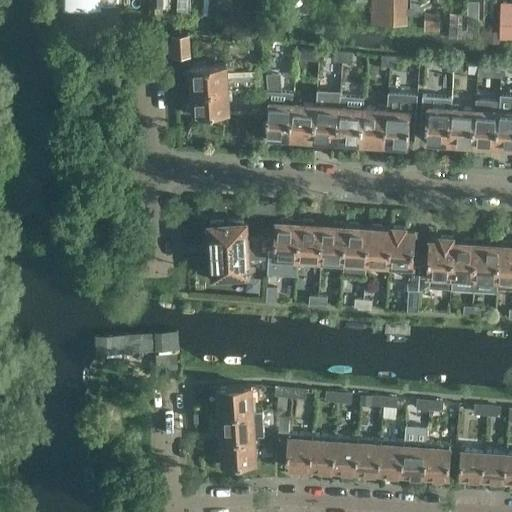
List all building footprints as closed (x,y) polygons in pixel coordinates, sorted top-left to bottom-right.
[(189,0),(177,0),(176,10),(189,11),(189,0)] [(370,0),(370,22),(407,23),(406,0),(370,0)] [(422,16),(421,0),(409,0),(409,16),(422,16)] [(511,1),(502,1),(500,1),(499,39),(511,38),(511,1)] [(466,14),(450,13),(449,13),(449,30),(466,31),(466,14)] [(467,18),(467,28),(480,28),(480,18),(468,18),(467,18)] [(440,30),(440,19),(425,19),(425,30),(440,30)] [(189,35),(172,36),(174,57),(190,56),(189,35)] [(319,61),(319,50),(299,48),(298,59),(319,61)] [(343,61),(343,52),(335,51),(334,60),(343,61)] [(351,62),(351,53),(343,52),(343,61),(351,62)] [(390,66),(391,57),(382,56),(381,65),(390,66)] [(398,57),(391,57),(390,66),(398,66),(398,57)] [(191,65),(193,89),(228,87),(251,86),(251,76),(227,77),(227,63),(206,64),(206,61),(194,62),(194,65),(191,65)] [(453,70),(454,62),(446,61),(446,70),(453,70)] [(462,71),(463,62),(454,62),(453,70),(462,71)] [(501,75),(501,66),(493,65),(492,74),(501,75)] [(509,76),(510,67),(501,66),(501,75),(509,76)] [(283,85),(284,70),(270,69),(269,84),(283,85)] [(229,112),(228,87),(193,89),(194,114),(197,114),(197,116),(209,116),(209,113),(229,112)] [(290,137),(292,100),(268,98),(267,120),(264,120),(263,132),(266,132),(266,135),(290,137)] [(313,141),(316,102),(292,100),(290,137),(300,137),(301,140),(313,141)] [(337,140),(340,104),(316,102),(313,141),(326,142),(327,139),(337,140)] [(361,144),(364,106),(340,104),(337,140),(347,141),(348,143),(361,144)] [(449,142),(451,107),(427,105),(425,140),(449,142)] [(385,143),(387,108),(364,106),(361,144),(373,145),(374,143),(385,143)] [(472,146),(475,108),(451,107),(449,142),(459,143),(460,145),(472,146)] [(411,110),(387,108),(385,143),(409,145),(411,110)] [(496,145),(499,110),(475,108),(472,146),(485,147),(486,144),(496,145)] [(511,148),(511,110),(499,110),(496,145),(506,146),(507,148),(511,148)] [(251,139),(250,153),(261,154),(262,140),(251,139)] [(298,259),(300,222),(291,221),(290,218),(281,218),(279,221),(277,220),(276,230),(275,251),(269,251),(268,261),(275,261),(275,257),(298,259)] [(211,239),(212,250),(248,247),(257,247),(256,251),(269,251),(275,251),(276,230),(264,229),(263,238),(247,238),(246,222),(243,222),(243,219),(229,220),(229,222),(227,222),(227,223),(210,224),(210,226),(206,229),(207,237),(211,239)] [(321,260),(323,224),(314,223),(312,220),(304,219),(302,222),(300,222),(298,259),(321,260)] [(344,262),(346,222),(335,221),(333,224),(323,224),(321,260),(344,262)] [(367,264),(369,227),(359,226),(358,223),(346,222),(344,262),(367,264)] [(390,265),(392,228),(382,228),(381,225),(372,224),(370,227),(369,227),(367,264),(390,265)] [(393,228),(392,228),(390,265),(389,275),(410,276),(408,307),(418,308),(419,288),(422,254),(414,253),(415,230),(405,229),(405,226),(393,225),(393,228)] [(451,277),(454,240),(452,240),(453,237),(441,237),(441,240),(431,239),(430,254),(422,254),(419,288),(423,288),(429,282),(435,283),(440,288),(451,288),(452,277),(451,277)] [(474,279),(477,242),(475,242),(474,239),(465,238),(463,241),(454,240),(451,277),(452,277),(474,279)] [(497,280),(500,240),(488,240),(486,242),(477,242),(474,279),(497,280)] [(511,280),(511,241),(500,240),(497,280),(511,280)] [(257,247),(248,247),(212,250),(212,261),(209,263),(209,272),(213,274),(213,276),(230,275),(232,275),(233,278),(247,277),(246,274),(249,273),(248,258),(261,257),(261,261),(259,261),(259,270),(267,271),(268,261),(269,251),(256,251),(257,247)] [(266,286),(265,300),(276,301),(277,287),(266,286)] [(318,303),(318,296),(310,295),(310,303),(318,303)] [(327,296),(318,296),(318,303),(326,304),(327,296)] [(364,306),(364,298),(356,298),(355,305),(364,306)] [(373,299),(364,298),(364,306),(372,307),(373,299)] [(472,313),(473,305),(464,304),(464,312),(472,313)] [(481,305),(473,305),(472,313),(481,313),(481,305)] [(98,338),(99,355),(159,351),(158,335),(98,338)] [(253,410),(251,385),(219,387),(221,412),(253,410)] [(289,398),(290,387),(274,385),(274,396),(277,397),(287,397),(289,398)] [(289,398),(305,399),(305,388),(290,387),(289,398)] [(337,402),(338,391),(325,390),(324,401),(337,402)] [(351,403),(351,392),(338,391),(337,402),(351,403)] [(371,406),(371,405),(372,394),(360,394),(360,405),(371,406)] [(383,406),(384,395),(372,394),(371,405),(383,406)] [(396,407),(397,397),(384,395),(383,406),(396,407)] [(277,397),(276,406),(276,410),(285,410),(287,397),(277,397)] [(429,411),(430,399),(416,398),(415,409),(429,411)] [(442,412),(443,401),(430,399),(429,411),(442,412)] [(487,412),(488,405),(476,404),(475,411),(487,412)] [(499,414),(499,407),(488,405),(487,412),(499,414)] [(254,435),(253,412),(253,410),(221,412),(222,437),(254,435)] [(310,468),(312,429),(311,429),(310,433),(294,431),(294,428),(290,428),(291,420),(282,420),(280,442),(289,443),(287,467),(310,468)] [(333,470),(336,430),(335,430),(334,434),(314,433),(314,429),(312,429),(310,468),(333,470)] [(379,473),(382,433),(380,433),(380,437),(368,436),(368,430),(360,429),(360,436),(359,436),(356,471),(379,473)] [(356,471),(359,436),(338,434),(338,430),(336,430),(333,470),(356,471)] [(402,474),(405,435),(403,435),(403,439),(383,437),(383,433),(382,433),(379,473),(402,474)] [(256,463),(254,441),(254,435),(222,437),(224,462),(247,461),(247,464),(256,463)] [(425,476),(428,436),(426,436),(426,440),(406,439),(407,435),(405,435),(402,474),(425,476)] [(430,437),(428,436),(425,476),(448,478),(451,442),(429,441),(430,437)] [(482,480),(485,447),(483,446),(483,450),(464,449),(464,445),(461,445),(461,449),(462,449),(460,478),(482,480)] [(504,481),(506,448),(505,448),(504,452),(486,451),(486,447),(485,447),(482,480),(504,481)]
